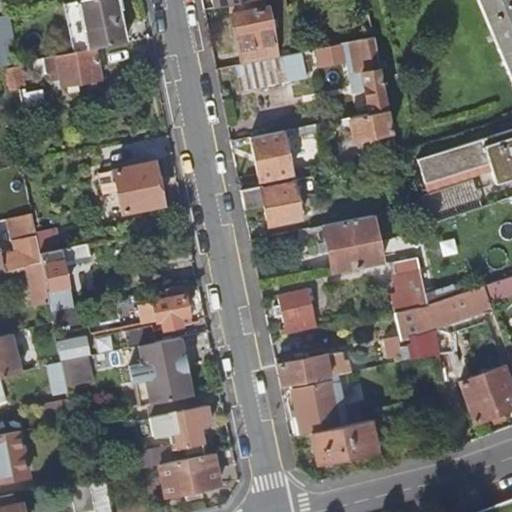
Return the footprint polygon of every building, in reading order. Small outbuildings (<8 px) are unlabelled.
[(71,0),(65,1),(74,50),(95,46),(126,40),(118,0),(71,0)] [(243,0),(230,3),(232,12),(265,5),(263,0),(243,0)] [(511,0),(479,0),(511,76),(511,0)] [(231,12),(236,35),(239,35),(245,62),(278,55),(268,5),(265,5),(232,12),(231,12)] [(0,56),(2,65),(11,63),(7,42),(13,41),(7,13),(0,14),(0,56)] [(345,41),(351,73),(361,71),(364,85),(369,111),(389,108),(374,36),(345,41)] [(43,56),(47,73),(52,72),(53,79),(61,78),(62,84),(102,76),(95,46),(74,50),(43,56)] [(237,63),(242,89),(320,73),(315,47),(278,55),(245,62),(237,63)] [(20,64),(6,67),(10,89),(20,87),(25,111),(46,106),(42,87),(25,90),(25,86),(20,64)] [(351,73),(354,87),(364,85),(361,71),(351,73)] [(343,117),(344,124),(351,123),(354,137),(369,134),(370,140),(379,138),(378,133),(393,129),(389,108),(369,111),(343,117)] [(319,122),(321,131),(321,133),(336,130),(336,127),(339,126),(338,118),(319,122)] [(283,129),(285,138),(321,131),(319,122),(283,129)] [(251,135),(259,178),(292,171),(285,138),(283,129),(251,135)] [(418,159),(424,181),(488,161),(495,183),(511,177),(511,136),(483,145),(481,139),(418,159)] [(98,171),(102,193),(119,190),(123,210),(162,203),(150,143),(107,152),(110,168),(98,171)] [(22,163),(23,171),(35,169),(34,161),(22,163)] [(298,177),(299,182),(301,194),(318,191),(314,174),(298,177)] [(292,178),(293,182),(262,188),(261,185),(241,189),(244,207),(265,203),(268,222),(300,215),(294,183),(299,182),(298,177),(292,178)] [(14,230),(20,253),(1,258),(0,255),(0,271),(41,261),(39,251),(31,212),(8,218),(12,230),(14,230)] [(323,223),(326,235),(329,250),(333,272),(382,262),(372,212),(323,223)] [(40,229),(43,242),(56,239),(53,226),(40,229)] [(317,237),(320,252),(329,250),(326,235),(317,237)] [(39,251),(41,261),(42,264),(44,263),(49,288),(68,284),(63,260),(89,254),(87,242),(39,251)] [(392,260),(394,274),(420,268),(418,257),(418,255),(392,260)] [(424,287),(427,304),(463,292),(460,283),(435,291),(427,256),(418,257),(420,268),(424,287)] [(28,267),(36,303),(49,300),(42,264),(28,267)] [(392,274),(395,292),(424,287),(420,268),(394,274),(392,274)] [(511,275),(483,285),(489,300),(511,292),(511,275)] [(152,301),(156,319),(161,318),(163,327),(190,322),(182,284),(123,296),(128,319),(145,315),(143,303),(152,301)] [(463,292),(427,304),(393,311),(397,334),(398,339),(492,308),(489,300),(483,285),(463,292)] [(390,293),(393,311),(427,304),(424,287),(395,292),(390,293)] [(281,304),(283,314),(286,327),(280,329),(281,333),(316,326),(315,321),(308,288),(279,294),(281,304)] [(50,303),(51,310),(69,306),(68,299),(50,303)] [(274,305),(276,315),(283,314),(281,304),(274,305)] [(125,330),(128,346),(137,344),(154,340),(150,324),(125,330)] [(99,349),(115,347),(113,331),(97,333),(99,349)] [(0,375),(19,371),(8,332),(0,333),(0,375)] [(383,336),(388,363),(402,361),(399,345),(398,339),(397,334),(383,336)] [(154,340),(137,344),(141,362),(128,364),(132,380),(134,380),(140,404),(144,403),(160,400),(192,394),(186,368),(179,369),(176,354),(183,353),(179,335),(154,340)] [(415,342),(418,357),(438,353),(435,338),(415,342)] [(399,345),(402,361),(418,357),(415,342),(399,345)] [(276,363),(280,385),(354,370),(351,357),(337,360),(335,351),(276,363)] [(183,353),(176,354),(179,369),(186,368),(183,353)] [(61,360),(66,385),(74,384),(73,376),(93,371),(90,354),(61,360)] [(48,363),(54,392),(67,389),(66,385),(61,360),(48,363)] [(460,381),(474,420),(511,405),(511,386),(504,364),(460,381)] [(292,389),(301,432),(310,430),(364,419),(362,409),(338,414),(331,381),(292,389)] [(147,416),(151,434),(167,431),(171,447),(184,445),(185,452),(203,448),(199,426),(210,424),(204,391),(192,394),(160,400),(163,413),(147,416)] [(42,403),(45,419),(72,413),(69,398),(42,403)] [(144,403),(147,416),(163,413),(160,400),(144,403)] [(310,430),(316,460),(376,447),(369,418),(364,419),(310,430)] [(0,432),(0,477),(27,472),(19,428),(0,432)] [(137,450),(141,466),(158,462),(171,460),(168,444),(137,450)] [(158,462),(165,494),(218,483),(212,451),(171,460),(158,462)] [(87,477),(93,507),(94,511),(111,511),(104,473),(87,477)] [(68,481),(74,511),(93,507),(87,477),(75,479),(68,481)] [(0,511),(21,511),(19,501),(17,502),(15,492),(0,494),(0,511)]
